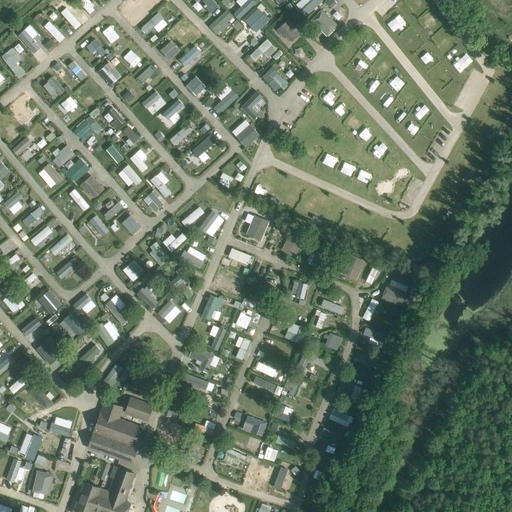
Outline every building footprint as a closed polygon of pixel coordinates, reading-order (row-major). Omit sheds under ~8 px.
[(83,5),(90,13),(96,8),(89,0),(83,5)] [(137,0),(134,0),(126,7),(131,13),(142,4),(137,0)] [(151,13),(164,1),(162,0),(147,0),(143,4),(151,13)] [(201,0),(212,11),(219,5),(214,0),(201,0)] [(323,1),(322,0),(299,0),(296,4),(306,15),(323,1)] [(74,29),(81,24),(68,6),(62,11),(74,29)] [(259,7),(246,20),(257,31),(270,18),(259,7)] [(227,8),(209,25),(217,34),(235,17),(227,8)] [(323,8),(311,18),(327,36),(339,25),(323,8)] [(159,11),(141,27),(146,33),(164,17),(159,11)] [(191,30),(187,25),(190,22),(186,17),(173,28),(181,38),(191,30)] [(277,30),(293,42),(302,31),(287,18),(277,30)] [(50,20),(44,25),(59,42),(65,36),(50,20)] [(242,26),(236,20),(232,25),(237,31),(242,26)] [(111,41),(119,34),(110,25),(102,32),(111,41)] [(263,42),(269,35),(265,31),(259,38),(263,42)] [(440,31),(433,39),(447,51),(454,43),(440,31)] [(43,43),(39,46),(32,38),(27,43),(41,57),(50,49),(43,43)] [(269,38),(250,54),(255,60),(265,52),(268,56),(277,49),(269,38)] [(171,40),(161,49),(169,59),(180,49),(171,40)] [(196,44),(180,59),(186,65),(202,50),(196,44)] [(26,73),(18,62),(22,59),(12,46),(1,55),(20,78),(26,73)] [(374,64),(384,51),(380,48),(377,52),(373,49),(366,57),(374,64)] [(131,49),(124,56),(134,67),(142,60),(131,49)] [(279,50),(272,57),(276,60),(283,54),(279,50)] [(99,70),(112,84),(122,75),(114,66),(120,61),(116,56),(99,70)] [(68,64),(81,80),(87,75),(74,59),(68,64)] [(345,65),(352,72),(358,65),(351,59),(345,65)] [(61,67),(58,63),(53,67),(57,71),(61,67)] [(151,64),(137,77),(145,86),(160,73),(151,64)] [(380,70),(375,65),(370,70),(375,76),(380,70)] [(272,66),(262,76),(277,90),(287,80),(272,66)] [(445,74),(441,69),(437,73),(442,77),(445,74)] [(197,94),(206,86),(197,75),(187,83),(197,94)] [(376,84),(370,91),(377,96),(383,90),(376,84)] [(163,104),(177,93),(173,88),(159,99),(163,104)] [(241,106),(253,117),(268,101),(256,90),(241,106)] [(122,96),(128,102),(134,97),(128,91),(122,96)] [(63,115),(78,104),(71,95),(56,106),(63,115)] [(239,112),(234,106),(230,110),(235,116),(239,112)] [(116,129),(126,120),(114,107),(104,115),(116,129)] [(99,112),(96,108),(89,114),(92,118),(99,112)] [(389,114),(403,128),(408,123),(394,108),(389,114)] [(266,124),(261,120),(257,125),(262,129),(266,124)] [(29,122),(24,127),(27,130),(32,125),(29,122)] [(247,146),(260,133),(250,123),(237,135),(247,146)] [(130,137),(127,140),(131,146),(141,137),(129,124),(123,129),(130,137)] [(170,139),(175,145),(192,129),(187,124),(170,139)] [(211,133),(193,150),(199,157),(217,140),(211,133)] [(18,154),(32,141),(27,136),(13,149),(18,154)] [(90,146),(96,141),(91,137),(86,142),(90,146)] [(38,144),(43,148),(47,142),(42,138),(38,144)] [(377,142),(372,149),(380,154),(385,147),(377,142)] [(57,156),(53,160),(60,167),(76,153),(67,143),(55,154),(57,156)] [(125,143),(120,148),(124,152),(129,148),(125,143)] [(118,162),(124,157),(113,144),(107,149),(118,162)] [(134,157),(141,166),(155,154),(148,145),(134,157)] [(311,146),(306,157),(316,162),(321,151),(311,146)] [(131,150),(126,154),(130,159),(135,156),(131,150)] [(61,167),(75,181),(90,167),(81,157),(75,163),(71,158),(61,167)] [(0,189),(6,186),(1,179),(11,172),(1,159),(0,159),(0,189)] [(247,167),(240,160),(236,164),(243,171),(247,167)] [(39,172),(52,188),(63,178),(50,162),(39,172)] [(134,181),(137,184),(143,179),(128,164),(118,173),(129,185),(134,181)] [(172,191),(165,184),(170,179),(161,170),(150,180),(166,197),(172,191)] [(230,186),(233,176),(223,172),(219,182),(230,186)] [(81,184),(93,199),(105,189),(93,174),(81,184)] [(84,210),(90,205),(75,188),(69,193),(84,210)] [(18,190),(4,203),(9,209),(24,196),(18,190)] [(144,198),(155,212),(165,204),(153,190),(144,198)] [(36,204),(33,200),(28,204),(32,208),(36,204)] [(119,201),(105,214),(111,221),(125,207),(119,201)] [(96,202),(92,205),(97,210),(101,206),(96,202)] [(100,207),(103,212),(111,209),(108,203),(100,207)] [(29,225),(44,211),(39,205),(23,219),(29,225)] [(200,205),(182,221),(187,227),(205,211),(200,205)] [(213,237),(225,217),(211,209),(200,229),(213,237)] [(90,220),(104,236),(111,230),(97,214),(90,220)] [(122,222),(133,234),(142,226),(131,214),(122,222)] [(254,215),(246,234),(261,240),(269,222),(254,215)] [(282,229),(285,222),(278,219),(275,226),(282,229)] [(49,225),(31,238),(36,245),(42,240),(45,244),(51,240),(47,235),(53,231),(49,225)] [(178,228),(173,233),(177,237),(182,232),(178,228)] [(27,238),(22,232),(18,235),(23,241),(27,238)] [(171,251),(188,238),(184,232),(176,238),(172,233),(163,240),(171,251)] [(295,256),(304,239),(290,232),(282,250),(295,256)] [(63,252),(77,243),(74,237),(59,246),(63,252)] [(189,247),(206,252),(209,244),(192,238),(189,247)] [(157,241),(151,246),(154,249),(150,253),(160,264),(170,255),(157,241)] [(315,255),(312,263),(326,269),(334,249),(320,243),(315,255)] [(233,247),(229,256),(248,263),(251,255),(233,247)] [(201,267),(205,261),(185,250),(182,257),(201,267)] [(17,254),(7,259),(12,268),(22,262),(17,254)] [(343,273),(357,280),(365,261),(351,255),(343,273)] [(74,256),(57,272),(63,278),(80,262),(74,256)] [(134,259),(128,265),(139,277),(146,271),(134,259)] [(392,262),(385,260),(383,265),(389,268),(392,262)] [(420,270),(423,264),(417,261),(414,268),(420,270)] [(373,265),(368,281),(373,283),(379,267),(373,265)] [(77,281),(83,276),(80,271),(74,276),(77,281)] [(33,272),(25,280),(29,283),(36,276),(33,272)] [(229,293),(240,296),(244,278),(233,275),(229,293)] [(152,279),(138,294),(154,308),(160,301),(149,291),(156,283),(152,279)] [(291,296),(305,299),(308,283),(294,281),(291,296)] [(257,295),(266,297),(268,286),(259,285),(257,295)] [(386,288),(382,298),(402,306),(407,293),(399,290),(387,285),(386,288)] [(52,314),(64,303),(50,288),(39,299),(52,314)] [(15,313),(25,303),(14,290),(3,300),(15,313)] [(216,320),(225,299),(211,293),(202,314),(216,320)] [(249,307),(251,300),(243,298),(241,303),(241,304),(249,307)] [(372,298),(363,317),(370,320),(379,301),(372,298)] [(326,307),(342,313),(345,306),(329,300),(326,307)] [(118,319),(122,316),(117,309),(113,313),(118,319)] [(247,329),(252,316),(241,311),(236,324),(247,329)] [(322,328),(327,313),(320,311),(315,325),(322,328)] [(60,324),(74,338),(86,327),(72,312),(60,324)] [(38,317),(22,328),(27,335),(42,324),(38,317)] [(274,322),(281,326),(284,320),(276,317),(274,322)] [(398,322),(390,319),(388,326),(396,329),(398,322)] [(111,320),(98,329),(108,345),(121,336),(111,320)] [(301,342),(307,327),(291,321),(285,336),(301,342)] [(210,333),(216,336),(211,347),(218,350),(227,329),(214,324),(210,333)] [(387,345),(390,335),(365,326),(361,336),(387,345)] [(46,327),(42,331),(47,336),(51,332),(46,327)] [(330,333),(325,344),(337,350),(342,339),(330,333)] [(239,346),(236,357),(245,359),(251,338),(239,335),(236,345),(239,346)] [(46,340),(50,345),(54,341),(50,336),(46,340)] [(74,341),(71,337),(64,343),(68,347),(74,341)] [(37,348),(46,357),(52,351),(43,343),(37,348)] [(86,364),(102,349),(96,343),(80,358),(86,364)] [(193,346),(190,356),(203,361),(201,365),(208,368),(210,364),(216,366),(220,355),(193,346)] [(67,352),(71,358),(75,355),(71,349),(67,352)] [(0,358),(0,373),(1,375),(16,361),(7,351),(0,358)] [(359,351),(356,358),(378,367),(381,360),(359,351)] [(258,360),(255,367),(276,377),(282,364),(268,358),(265,363),(258,360)] [(133,366),(126,362),(123,369),(130,372),(133,366)] [(160,376),(164,371),(157,366),(153,370),(160,376)] [(210,396),(215,384),(188,372),(183,385),(210,396)] [(13,393),(30,380),(25,374),(9,386),(13,393)] [(273,390),(276,384),(256,375),(253,381),(273,390)] [(133,377),(130,386),(147,392),(150,383),(133,377)] [(336,393),(357,402),(363,387),(342,378),(336,393)] [(54,400),(36,382),(28,389),(46,407),(54,400)] [(277,385),(274,392),(279,394),(283,387),(277,385)] [(130,397),(125,412),(148,420),(153,405),(130,397)] [(177,416),(181,399),(168,397),(165,414),(177,416)] [(145,428),(119,419),(124,407),(105,401),(87,447),(132,463),(145,428)] [(196,412),(198,405),(191,403),(189,409),(196,412)] [(280,403),(275,416),(289,421),(294,409),(280,403)] [(330,420),(350,426),(354,415),(333,409),(330,420)] [(242,427),(262,436),(268,422),(248,413),(242,427)] [(213,434),(217,423),(207,419),(203,431),(213,434)] [(187,428),(189,422),(182,420),(180,426),(187,428)] [(273,420),(269,430),(275,432),(279,422),(273,420)] [(319,438),(334,442),(331,452),(337,454),(343,434),(322,428),(319,438)] [(277,441),(294,448),(297,441),(280,434),(277,441)] [(250,436),(246,446),(260,450),(263,441),(250,436)] [(241,467),(247,455),(229,447),(223,458),(241,467)] [(326,467),(331,456),(323,452),(318,463),(326,467)] [(34,463),(41,466),(45,457),(38,454),(34,463)] [(3,457),(0,465),(0,479),(7,482),(14,462),(3,457)] [(266,479),(269,467),(257,464),(259,459),(252,457),(246,476),(251,477),(248,487),(256,489),(260,477),(266,479)] [(104,461),(98,476),(105,479),(111,464),(104,461)] [(125,501),(135,473),(116,465),(112,475),(115,476),(109,492),(101,490),(101,488),(85,482),(74,510),(79,511),(127,511),(131,503),(125,501)] [(281,490),(289,468),(281,465),(274,487),(281,490)] [(50,496),(55,474),(38,469),(33,492),(50,496)] [(4,511),(13,511),(17,501),(9,498),(4,511)]
